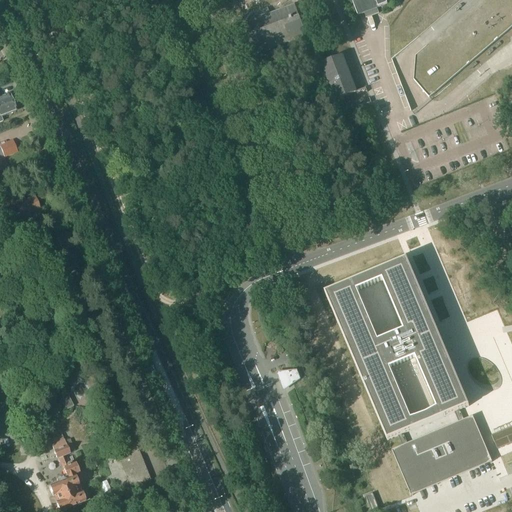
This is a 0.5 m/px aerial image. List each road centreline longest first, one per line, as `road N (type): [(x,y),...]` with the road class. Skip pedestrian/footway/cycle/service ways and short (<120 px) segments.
road 1 (unclassified): [(193,511),(0,33)]
road 2 (track): [(239,301),(158,293),(40,0)]
road 3 (primary): [(118,275),(6,0)]
road 4 (primary): [(228,511),(118,275)]
road 5 (primary): [(118,275),(207,511)]
